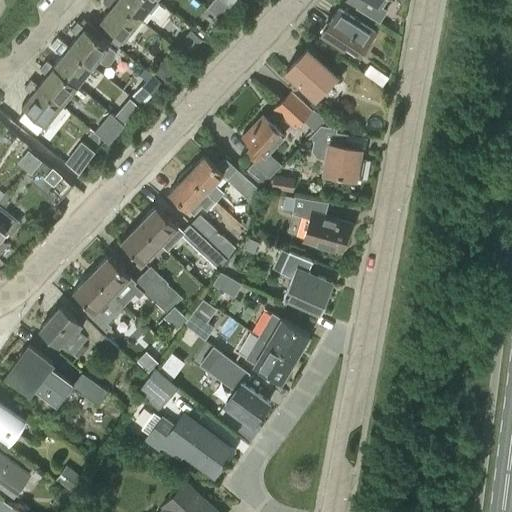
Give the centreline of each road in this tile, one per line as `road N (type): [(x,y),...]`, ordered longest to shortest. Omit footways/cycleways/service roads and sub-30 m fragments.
road 1 (residential): [(0,300),(294,0)]
road 2 (residential): [(362,342),(427,0)]
road 3 (residential): [(273,511),(243,487),(248,466),(335,339),(362,342)]
road 4 (residential): [(336,511),(362,342)]
